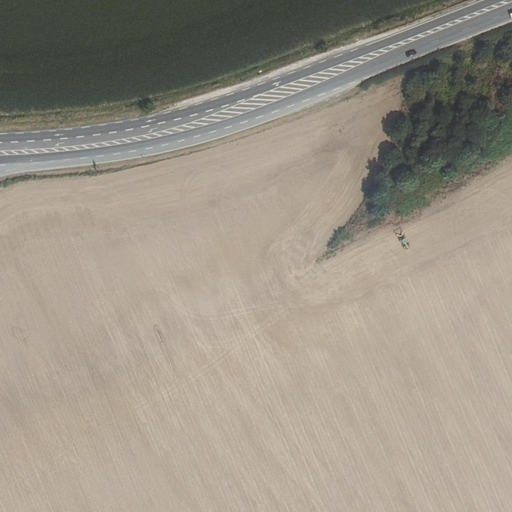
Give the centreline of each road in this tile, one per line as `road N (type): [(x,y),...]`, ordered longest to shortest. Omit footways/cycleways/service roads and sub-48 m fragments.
road 1 (unknown): [(0,413),(81,368),(241,256),(473,26)]
road 2 (secondary): [(497,0),(188,113),(0,139)]
road 3 (secondary): [(33,158),(153,143),(235,121),(511,11)]
